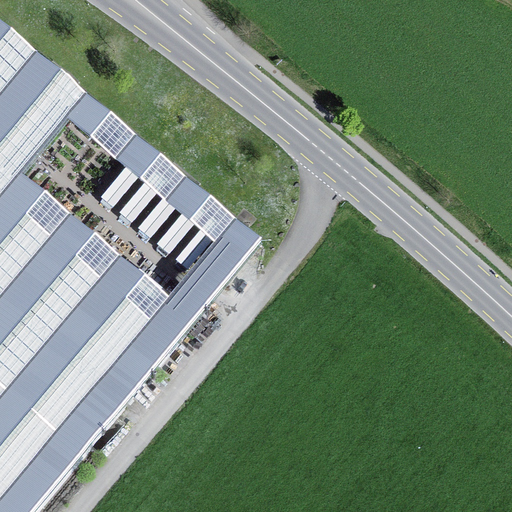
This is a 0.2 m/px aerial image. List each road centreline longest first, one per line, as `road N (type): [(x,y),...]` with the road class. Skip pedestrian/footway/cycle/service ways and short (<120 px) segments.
road 1 (primary): [(511,317),(132,0)]
road 2 (unknown): [(0,292),(79,352),(117,349),(148,322),(146,300),(126,277),(0,173)]
